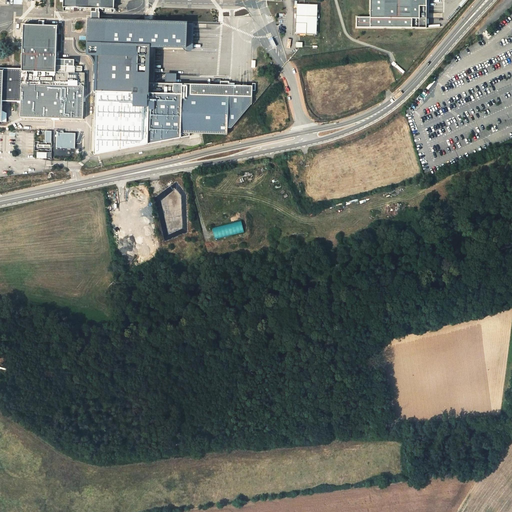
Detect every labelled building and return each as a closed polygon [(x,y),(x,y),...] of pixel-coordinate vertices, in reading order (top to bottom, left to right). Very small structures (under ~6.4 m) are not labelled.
[(63,0),(64,2),(64,7),(66,7),(66,10),(74,10),(74,11),(81,11),(81,7),(96,8),(96,12),(114,12),(114,0),(63,0)] [(426,27),(426,0),(369,0),(370,17),(356,17),(356,28),(426,27)] [(317,5),(298,4),(297,34),(316,34),(317,5)] [(193,48),(194,24),(88,21),(87,54),(97,55),(95,155),(177,138),(181,138),(182,133),(195,133),(227,134),(227,128),(231,128),(252,104),(252,86),(176,83),(166,83),(147,83),(148,47),(193,48)] [(0,70),(0,121),(2,122),(3,101),(21,102),(21,117),(83,119),(84,73),(73,73),(74,59),(65,59),(65,66),(61,65),(61,72),(56,72),(56,65),(56,59),(57,25),(23,24),(22,74),(8,73),(0,70)] [(176,83),(177,74),(167,74),(166,83),(176,83)] [(75,133),(57,132),(56,147),(75,148),(75,133)] [(37,151),(37,158),(51,158),(51,146),(44,146),(44,145),(38,145),(38,151),(37,151)] [(242,221),(212,228),(215,239),(245,231),(242,221)]
